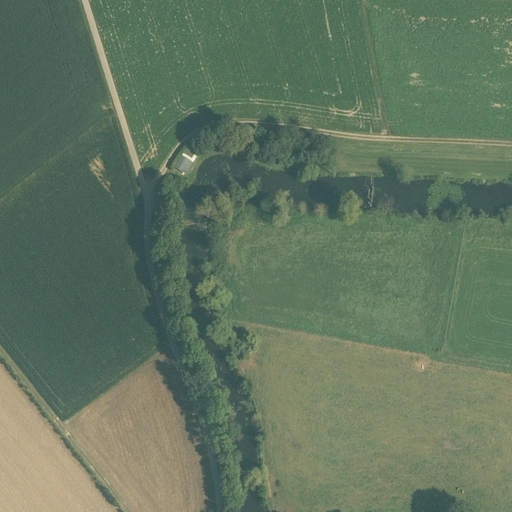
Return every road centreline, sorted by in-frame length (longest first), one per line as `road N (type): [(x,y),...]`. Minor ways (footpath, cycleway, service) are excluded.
road 1 (track): [(214,511),(196,409),(151,282),(146,198),(85,0)]
road 2 (track): [(146,209),(192,135),(220,125),(511,141)]
road 3 (track): [(0,347),(127,511)]
road 4 (track): [(385,134),(358,0)]
